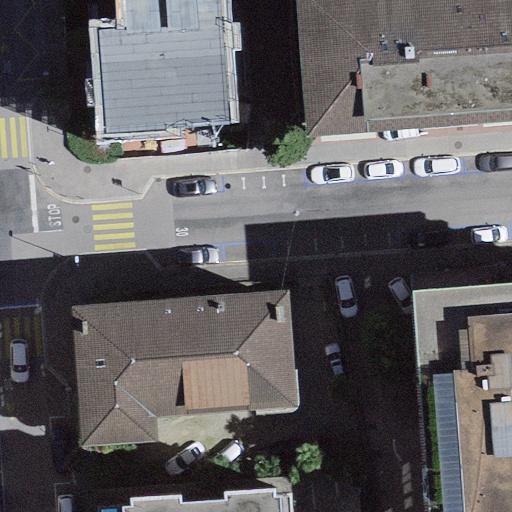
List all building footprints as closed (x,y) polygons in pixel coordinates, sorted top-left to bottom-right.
[(86,21),(95,136),(193,131),(192,126),(236,124),(231,51),(240,50),(238,21),(230,22),(228,0),(111,0),(113,18),(86,21)] [(511,0),(294,0),(306,139),(511,123),(511,0)] [(511,511),(511,284),(410,292),(426,511),(511,511)] [(287,290),(68,308),(80,447),(154,441),(153,417),(296,406),(287,290)] [(177,497),(129,500),(129,509),(121,509),(121,511),(279,511),(278,497),(273,497),(272,491),(226,494),(226,501),(178,504),(177,497)]
